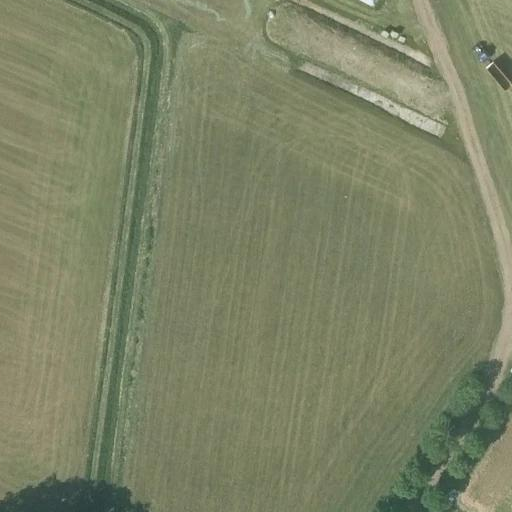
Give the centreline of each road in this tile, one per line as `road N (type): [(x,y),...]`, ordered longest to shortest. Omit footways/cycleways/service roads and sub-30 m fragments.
road 1 (track): [(118,0),(163,21),(171,47),(113,511)]
road 2 (track): [(418,0),(477,176),(511,323)]
road 3 (track): [(511,325),(482,398),(404,511)]
